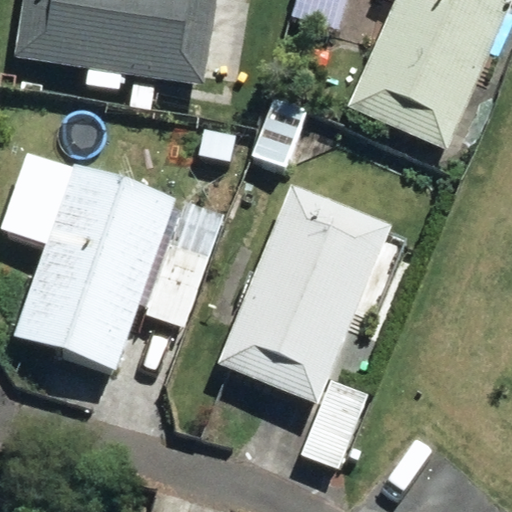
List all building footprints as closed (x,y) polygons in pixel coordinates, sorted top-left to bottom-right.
[(30,0),(21,58),(211,88),(223,0),(30,0)] [(511,0),(401,0),(355,107),(455,151),(511,22),(511,0)] [(245,84),(238,107),(262,115),(269,92),(245,84)] [(302,126),(268,110),(243,164),(277,180),(302,126)] [(206,159),(234,164),(239,139),(211,132),(206,159)] [(21,338),(124,375),(184,204),(82,168),(21,338)] [(227,366),(325,406),(399,230),(301,188),(227,366)] [(227,232),(248,239),(260,207),(238,199),(227,232)] [(154,319),(187,330),(211,261),(178,250),(154,319)] [(308,458),(344,472),(373,395),(339,381),(308,458)]
